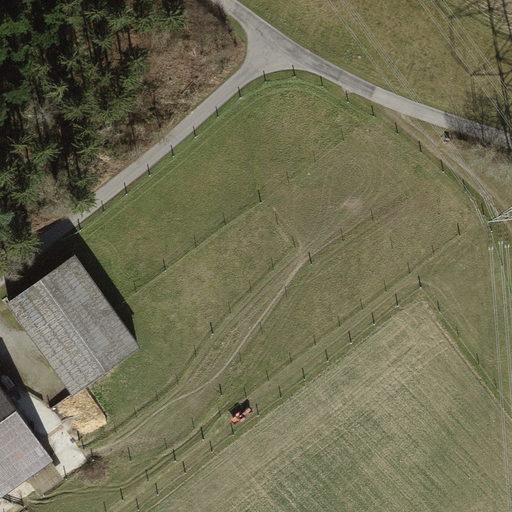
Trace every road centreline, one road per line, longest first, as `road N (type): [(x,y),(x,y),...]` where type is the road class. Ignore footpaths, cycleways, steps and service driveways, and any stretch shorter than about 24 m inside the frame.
road 1 (track): [(276,45),(0,283)]
road 2 (unclassified): [(212,0),(276,45),(383,98),(511,140)]
road 3 (track): [(511,228),(487,190),(383,98)]
